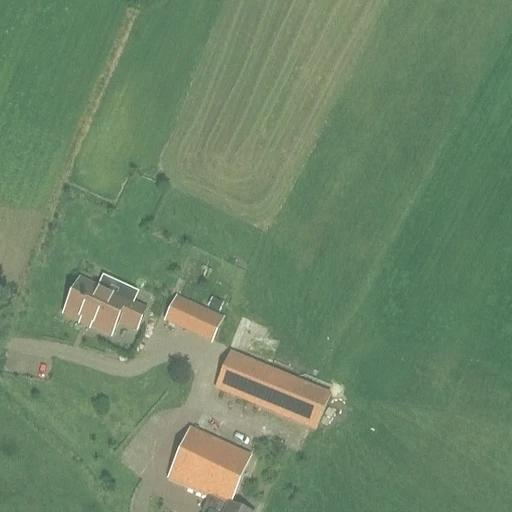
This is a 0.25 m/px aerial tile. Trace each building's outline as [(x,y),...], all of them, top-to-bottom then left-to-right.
[(116,298),(98,290),(80,281),(64,315),(111,336),(118,321),(137,330),(145,312),(132,305),(137,294),(121,287),(116,298)] [(218,345),(229,319),(176,296),(165,322),(218,345)] [(15,354),(0,365),(0,383),(26,418),(50,399),(15,354)] [(217,385),(316,427),(328,399),(229,357),(217,385)] [(100,384),(82,405),(128,445),(147,424),(100,384)] [(227,507),(229,507),(251,457),(189,430),(167,480),(227,507)]
